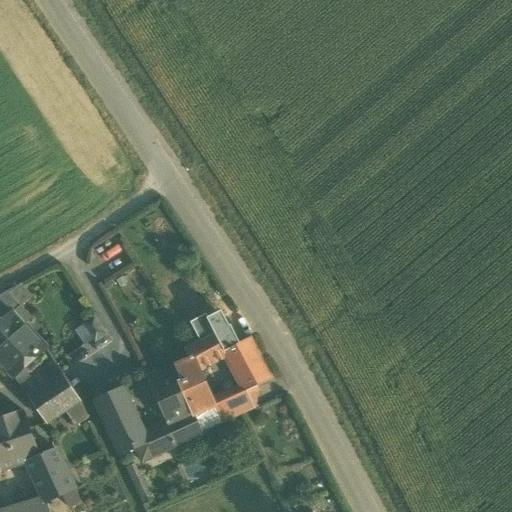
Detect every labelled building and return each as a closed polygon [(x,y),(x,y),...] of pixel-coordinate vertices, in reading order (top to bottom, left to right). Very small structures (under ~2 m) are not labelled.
[(0,295),(0,299),(12,313),(20,306),(21,307),(33,297),(21,284),(0,295)] [(0,346),(25,325),(32,319),(21,307),(20,306),(12,313),(0,324),(0,346)] [(222,311),(208,318),(207,319),(215,334),(216,333),(226,351),(240,344),(230,325),(229,326),(222,311)] [(207,314),(191,323),(201,342),(215,334),(207,319),(208,318),(207,314)] [(108,335),(95,315),(82,324),(95,344),(108,335)] [(46,348),(25,325),(0,346),(0,362),(14,377),(23,369),(46,348)] [(197,371),(226,355),(225,352),(226,351),(216,333),(215,334),(201,342),(185,350),(190,361),(192,360),(197,371)] [(240,344),(226,351),(225,352),(226,355),(241,384),(246,392),(247,391),(272,380),(249,339),(242,343),(240,344)] [(29,398),(63,375),(53,359),(19,383),(29,398)] [(190,361),(176,367),(183,382),(180,383),(187,401),(193,414),(212,405),(209,398),(197,371),(192,360),(190,361)] [(165,410),(187,401),(180,383),(183,382),(176,367),(173,368),(153,377),(152,379),(152,382),(165,410)] [(46,423),(65,411),(81,401),(63,375),(45,387),(29,398),(46,423)] [(255,409),(247,391),(246,392),(241,384),(209,398),(212,405),(193,414),(202,433),(255,409)] [(134,448),(147,442),(149,441),(146,434),(124,390),(96,403),(121,454),(134,448)] [(87,417),(81,401),(65,411),(75,425),(87,417)] [(174,445),(202,433),(193,414),(187,401),(165,410),(171,422),(164,425),(174,445)] [(22,412),(0,419),(0,465),(2,472),(27,463),(39,459),(39,457),(22,412)] [(152,455),(174,445),(164,425),(146,434),(149,441),(147,442),(152,455)] [(147,442),(134,448),(142,463),(153,458),(152,455),(147,442)] [(27,463),(45,503),(45,504),(47,503),(63,495),(75,490),(57,450),(39,457),(39,459),(27,463)] [(135,464),(126,468),(145,506),(153,502),(135,464)] [(81,502),(75,490),(63,495),(69,508),(81,502)] [(13,511),(50,511),(47,503),(45,504),(45,503),(13,511)]
